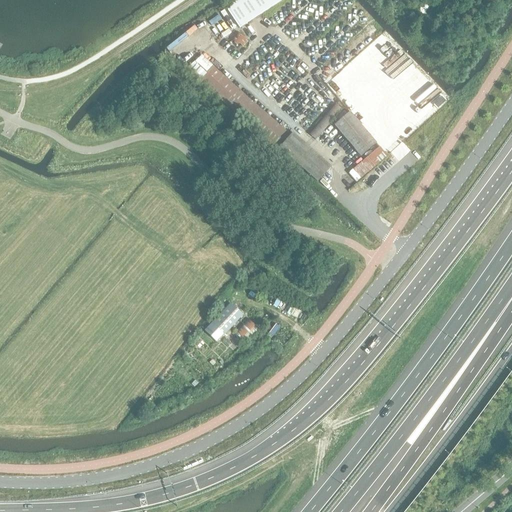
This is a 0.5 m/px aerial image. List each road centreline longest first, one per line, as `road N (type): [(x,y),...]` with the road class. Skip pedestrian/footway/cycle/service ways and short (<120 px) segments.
road 1 (tertiary): [(0,481),(139,468),(254,414),(324,352),(511,107)]
road 2 (motorway): [(511,168),(372,351),(276,442),(150,498),(0,510)]
road 3 (motorway): [(511,240),(309,511)]
road 4 (motorway): [(340,511),(511,284)]
road 5 (motorway): [(370,511),(511,308)]
road 6 (trunk): [(388,511),(511,348)]
